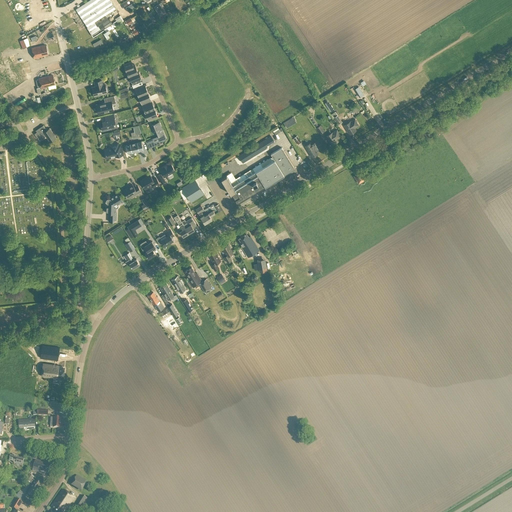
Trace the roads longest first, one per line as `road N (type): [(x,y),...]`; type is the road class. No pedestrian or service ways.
road 1 (tertiary): [(98,317),(140,278),(511,50)]
road 2 (unclassified): [(89,177),(52,4)]
road 3 (unclassified): [(78,304),(89,177)]
road 4 (tertiary): [(71,435),(82,357),(98,317)]
